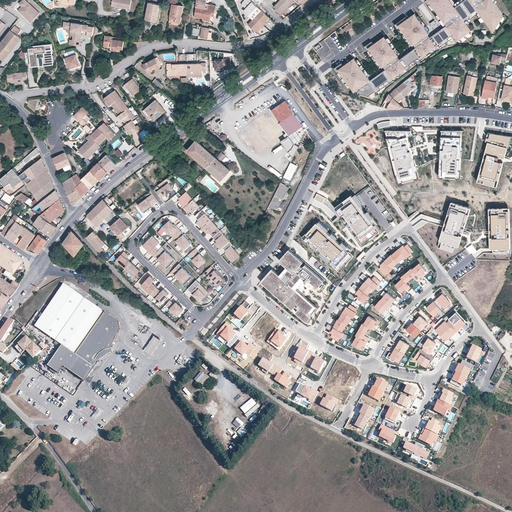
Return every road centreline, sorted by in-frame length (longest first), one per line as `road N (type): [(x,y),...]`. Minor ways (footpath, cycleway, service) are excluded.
road 1 (residential): [(9,101),(86,88),(159,44),(254,44),(291,19)]
road 2 (residential): [(241,279),(170,205),(135,234),(134,252),(205,319)]
road 3 (primary): [(275,59),(74,216)]
road 4 (residential): [(313,338),(347,283),(408,226),(444,277)]
road 5 (unclassified): [(336,431),(510,511)]
road 6 (unclassified): [(187,335),(336,431)]
road 7 (residential): [(241,279),(273,246),(322,151),(343,139)]
road 8 (unclassified): [(343,139),(377,115),(511,117)]
road 9 (unclassified): [(69,222),(187,335)]
road 10 (unclassified): [(0,394),(93,511)]
road 11 (residential): [(74,216),(36,134),(9,101)]
